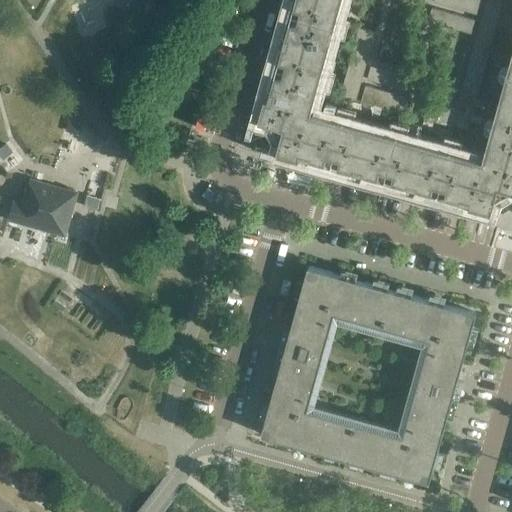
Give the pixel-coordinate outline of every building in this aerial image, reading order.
[(336,26),(343,0),(293,0),(289,13),(336,26)] [(478,14),(481,0),(434,0),(434,2),(478,14)] [(474,109),(494,36),(503,4),(490,0),(486,0),(458,104),(474,109)] [(473,33),(476,20),(432,8),(429,21),(473,33)] [(321,80),(336,26),(289,13),(286,27),(285,27),(284,27),(283,27),(282,28),(281,29),(281,30),(281,31),(282,32),(282,33),(284,33),(280,46),(279,46),(278,46),(277,47),(276,47),(276,48),(276,49),(276,50),(276,51),(277,51),(277,52),(279,53),(274,67),(321,80)] [(357,100),(376,32),(360,27),(341,95),(357,100)] [(412,92),(415,78),(371,66),(368,79),(412,92)] [(312,111),(321,80),(274,67),(271,80),(270,80),(268,80),(267,81),(267,82),(266,83),(266,84),(267,85),(268,86),(269,87),(260,120),(285,127),(312,111)] [(511,133),(511,75),(508,74),(493,128),(511,133)] [(406,114),(410,97),(366,85),(362,101),(406,114)] [(468,131),(472,115),(429,103),(424,119),(468,131)] [(332,167),(345,121),(312,111),(285,127),(278,152),(311,161),(311,162),(311,163),(311,164),(312,165),(313,166),(314,166),(315,166),(317,166),(318,165),(318,164),(318,163),(332,167)] [(437,196),(451,150),(345,121),(332,167),(345,171),(345,172),(346,174),(346,175),(348,176),(349,176),(350,176),(351,175),(352,174),(352,173),(365,176),(365,177),(365,178),(365,179),(365,180),(366,180),(367,181),(369,181),(370,180),(371,179),(371,178),(399,186),(399,187),(399,188),(399,189),(400,190),(401,190),(402,191),(403,191),(404,190),(405,189),(406,189),(406,188),(418,191),(418,192),(418,193),(418,194),(419,195),(420,195),(421,196),(422,196),(423,196),(424,195),(425,194),(425,193),(437,196)] [(511,190),(511,133),(493,128),(484,159),(500,187),(511,190)] [(23,160),(9,141),(0,147),(0,162),(7,172),(23,160)] [(500,187),(484,159),(451,150),(437,196),(452,201),(452,202),(452,203),(453,204),(454,205),(455,205),(456,205),(457,205),(458,205),(459,204),(459,203),(459,202),(493,212),(500,187)] [(64,235),(76,192),(33,180),(35,172),(33,171),(31,179),(29,179),(22,204),(12,201),(7,219),(64,235)] [(97,208),(99,200),(87,197),(85,204),(97,208)] [(454,397),(477,313),(309,266),(262,434),(430,481),(454,397)]
